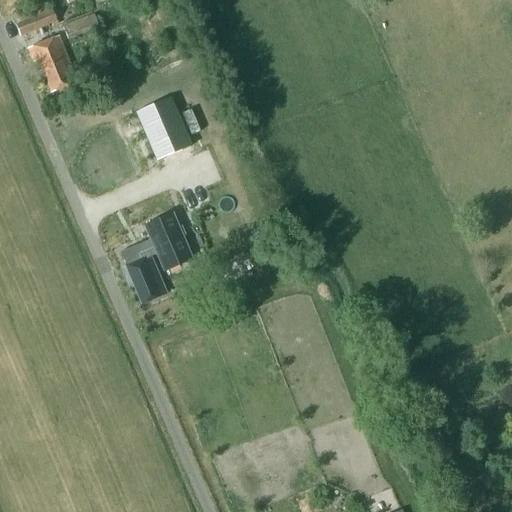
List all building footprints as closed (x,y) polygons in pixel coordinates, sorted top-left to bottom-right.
[(48,0),(14,14),(19,25),(17,26),(22,38),(59,22),(54,10),(52,10),(48,0)] [(63,27),(68,40),(99,29),(94,16),(63,27)] [(75,73),(58,34),(26,48),(31,60),(34,59),(38,69),(41,68),(51,90),(72,81),(70,76),(75,73)] [(188,146),(170,102),(140,114),(159,158),(188,146)] [(134,247),(121,253),(126,266),(122,268),(130,288),(135,286),(143,305),(167,294),(151,257),(157,254),(162,265),(176,259),(190,252),(185,243),(186,243),(173,213),(145,226),(151,240),(135,249),(134,247)]
